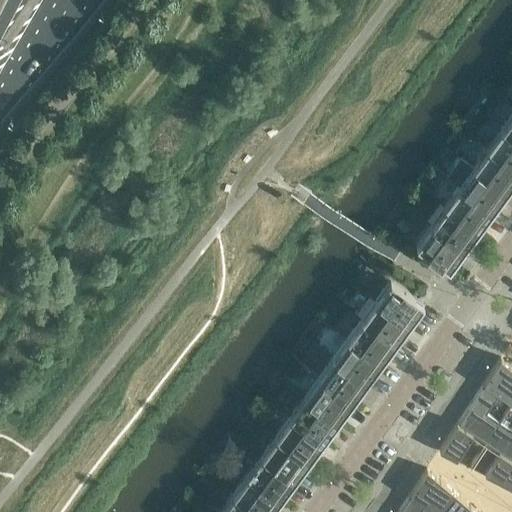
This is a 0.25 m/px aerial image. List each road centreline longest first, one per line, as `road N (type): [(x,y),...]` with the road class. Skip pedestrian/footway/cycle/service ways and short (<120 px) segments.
road 1 (unclassified): [(318,511),(511,246)]
road 2 (secondary): [(0,103),(71,0)]
